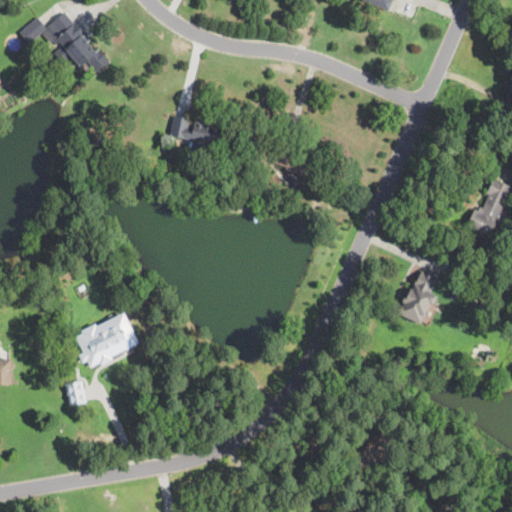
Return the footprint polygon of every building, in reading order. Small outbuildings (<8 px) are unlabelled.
[(391,0),(388,10),(363,0),(391,0)] [(68,15),(74,23),(76,21),(86,34),(85,35),(90,41),(88,42),(95,52),(99,48),(110,62),(97,72),(87,61),(80,66),(71,56),(62,63),(54,53),(63,45),(61,42),(57,45),(54,41),(58,38),(48,26),(65,12),(68,15)] [(40,35),(29,44),(20,33),(39,17),(48,28),(40,35)] [(192,127),(194,127),(195,121),(205,123),(205,121),(212,122),(212,124),(222,126),(218,146),(211,144),(209,153),(196,150),(198,141),(170,136),(174,115),(190,118),(188,126),(192,127)] [(319,182),(316,189),(288,180),(292,169),(271,162),(278,141),(327,156),(319,182)] [(511,193),(508,202),(506,201),(498,219),(501,221),(494,237),(468,225),(469,221),(474,209),(478,211),(480,206),(483,208),(489,194),(487,193),(494,178),(511,186),(511,193)] [(437,275),(432,291),(437,293),(438,296),(437,300),(434,302),(431,301),(426,314),(424,313),(421,322),(398,313),(405,294),(406,295),(409,286),(413,287),(416,278),(418,278),(421,269),(437,275)] [(140,344),(125,311),(74,333),(88,367),(140,344)] [(11,380),(11,381),(11,383),(0,383),(0,359),(11,359),(11,380)] [(68,403),(86,401),(84,380),(66,382),(68,403)] [(403,437),(398,444),(393,450),(397,452),(384,469),(381,467),(371,479),(355,465),(364,454),(363,453),(373,440),(375,437),(376,438),(390,422),(406,434),(403,437)] [(453,511),(440,511),(437,510),(448,493),(460,501),(453,511)]
